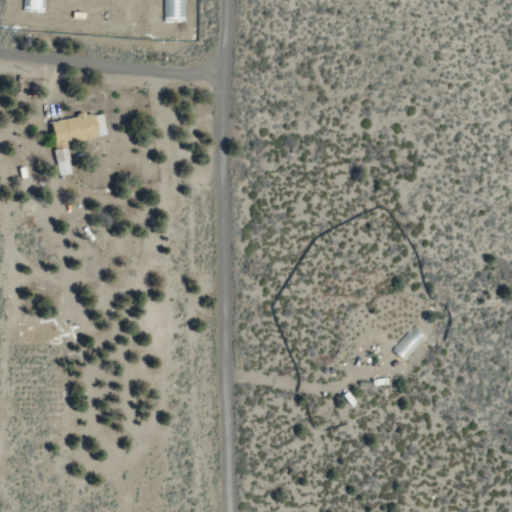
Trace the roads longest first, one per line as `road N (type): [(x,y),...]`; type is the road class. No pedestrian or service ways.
road 1 (residential): [(177,511),(168,166),(136,0)]
road 2 (residential): [(227,511),(221,0)]
road 3 (residential): [(0,54),(133,71),(220,72)]
